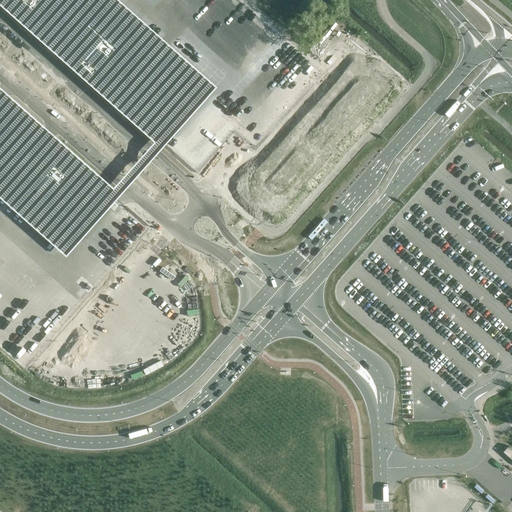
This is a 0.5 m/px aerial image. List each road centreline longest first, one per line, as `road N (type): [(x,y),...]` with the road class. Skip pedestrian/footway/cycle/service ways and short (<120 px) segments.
road 1 (tertiary): [(0,418),(69,444),(140,440),(208,401),(284,314)]
road 2 (tertiary): [(265,294),(191,379),(144,409),(114,417),(58,414),(0,385)]
road 3 (tertiary): [(296,301),(504,65)]
road 4 (tertiary): [(486,47),(277,281)]
road 5 (unknown): [(177,305),(179,280),(49,165),(28,175)]
road 6 (unknown): [(7,200),(163,341)]
road 7 (unknown): [(28,175),(177,305)]
road 8 (unknown): [(0,238),(135,360)]
road 9 (unknown): [(114,148),(142,146),(182,183),(244,106)]
road 10 (unknown): [(161,0),(277,103)]
road 11 (tertiary): [(377,405),(376,371),(296,301)]
road 12 (unknown): [(234,151),(216,176),(265,226),(296,208)]
road 13 (unknown): [(0,282),(96,372)]
road 14 (tertiary): [(284,314),(377,405)]
